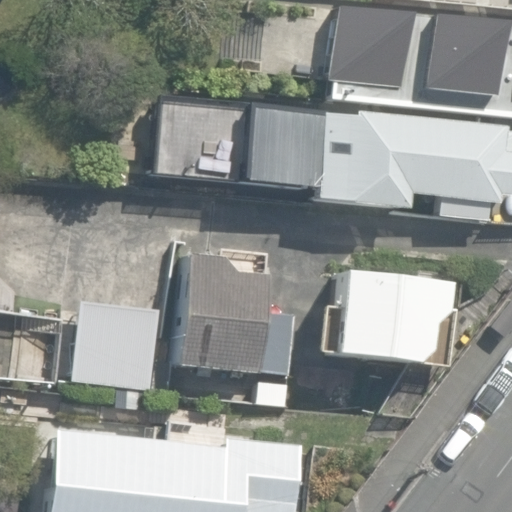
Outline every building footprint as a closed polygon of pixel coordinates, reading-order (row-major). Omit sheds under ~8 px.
[(360,107),(457,116),(458,99),(511,104),(511,28),(406,18),(406,22),(338,15),(331,85),(362,88),(360,107)] [(171,72),(219,77),(225,22),(177,16),(171,72)] [(342,118),(153,99),(145,174),(302,190),(301,202),(392,211),(394,195),(492,205),(493,195),(506,197),(511,134),(511,129),(343,112),(342,118)] [(171,369),(289,377),(293,315),(257,312),(259,275),(227,273),(212,257),(179,254),(171,369)] [(321,353),(408,362),(422,352),(425,326),(439,313),(442,286),(330,274),(321,353)] [(289,511),(295,448),(219,441),(218,450),(35,427),(31,511),(289,511)]
